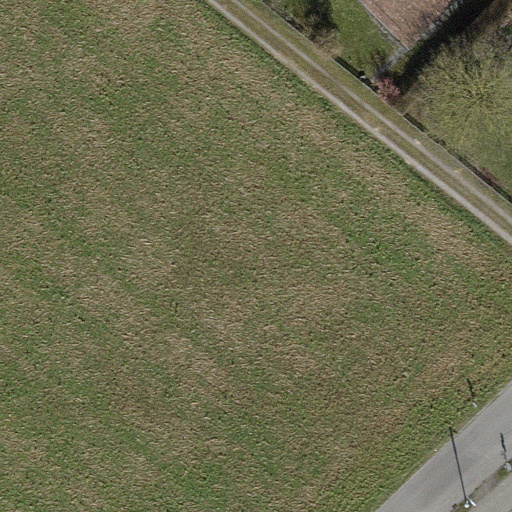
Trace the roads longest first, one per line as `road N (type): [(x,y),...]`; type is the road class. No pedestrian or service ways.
road 1 (track): [(511,232),(226,0)]
road 2 (tertiary): [(417,511),(511,427)]
